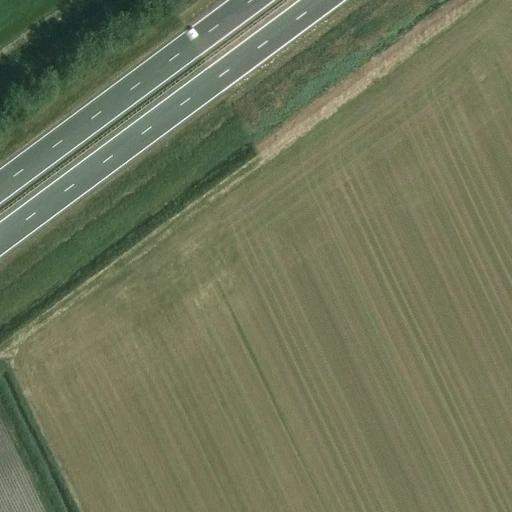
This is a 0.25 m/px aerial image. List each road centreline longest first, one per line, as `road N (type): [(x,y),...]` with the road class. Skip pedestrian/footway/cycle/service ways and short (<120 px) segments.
road 1 (trunk): [(0,239),(323,0)]
road 2 (trunk): [(253,0),(0,187)]
